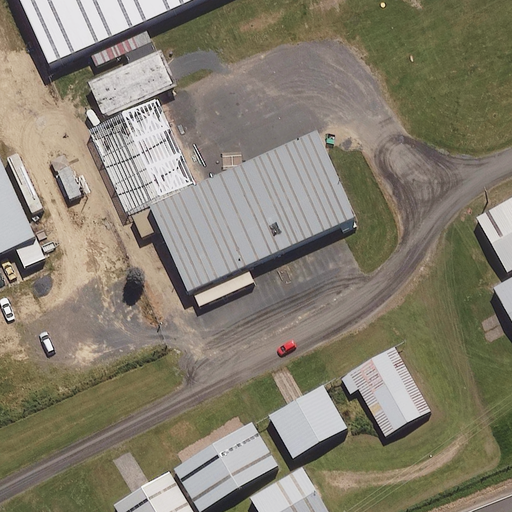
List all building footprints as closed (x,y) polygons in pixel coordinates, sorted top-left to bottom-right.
[(19,0),(47,63),(188,0),(19,0)] [(105,118),(179,85),(164,51),(90,83),(105,118)] [(152,201),(154,206),(184,194),(157,134),(167,131),(157,110),(162,108),(157,97),(106,120),(101,122),(105,133),(119,127),(149,196),(152,201)] [(154,206),(152,207),(162,230),(190,294),(194,292),(201,308),(256,284),(249,268),(341,227),(344,234),(359,228),(355,221),(359,219),(330,152),(321,133),(184,194),(154,206)] [(93,159),(106,154),(101,142),(87,149),(92,160),(93,159)] [(118,182),(106,154),(93,159),(105,188),(118,182)] [(0,158),(0,254),(14,248),(23,268),(45,258),(0,158)] [(511,199),(477,218),(509,275),(511,273),(511,199)] [(143,239),(162,230),(152,207),(154,206),(152,201),(131,210),(143,239)] [(511,279),(495,289),(506,308),(511,319),(511,279)] [(433,413),(396,348),(342,378),(352,395),(360,391),(387,439),(433,413)] [(289,407),(271,417),(295,461),(350,430),(326,386),(305,398),(289,407)] [(255,423),(176,471),(200,511),(206,511),(281,467),(255,423)] [(331,511),(305,468),(252,499),(259,511),(331,511)] [(134,496),(116,507),(118,511),(195,511),(172,473),(151,486),(134,496)]
